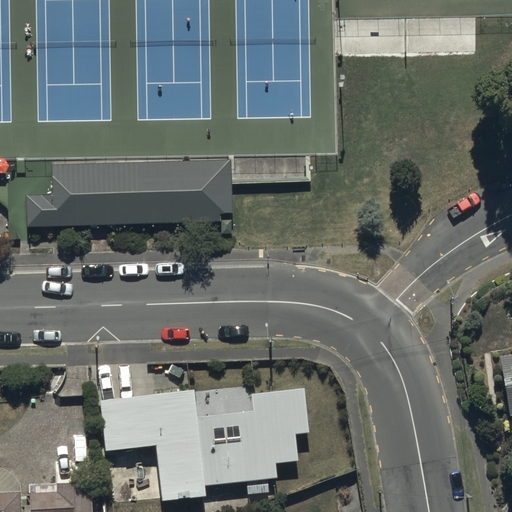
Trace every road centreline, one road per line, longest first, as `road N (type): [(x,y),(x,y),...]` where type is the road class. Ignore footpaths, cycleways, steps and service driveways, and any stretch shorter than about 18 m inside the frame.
road 1 (tertiary): [(0,306),(290,299),(337,310),(370,331)]
road 2 (tertiary): [(370,331),(405,384),(429,511)]
road 3 (residential): [(370,331),(439,254),(511,211)]
